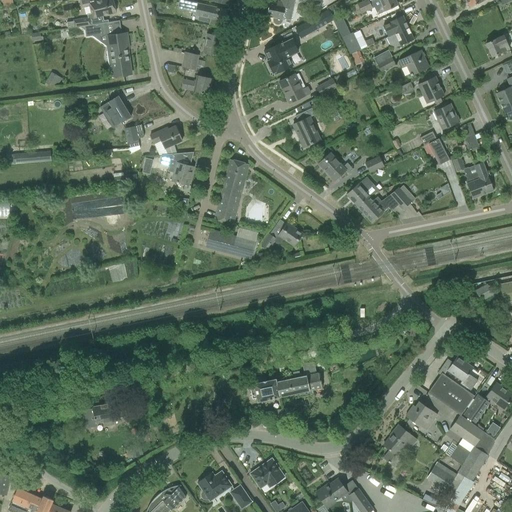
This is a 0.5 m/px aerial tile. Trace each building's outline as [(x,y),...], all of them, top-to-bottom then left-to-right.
[(79,0),(81,8),(89,6),(91,14),(87,15),(88,18),(89,18),(90,25),(106,23),(108,22),(108,20),(103,21),(102,16),(106,15),(115,12),(112,0),(79,0)] [(224,9),(212,7),(197,3),(197,4),(180,0),(179,0),(178,8),(195,12),(194,15),(199,16),(198,20),(209,22),(210,18),(215,19),(221,21),(224,21),(225,21),(225,20),(226,20),(227,19),(228,16),(227,15),(226,14),(227,10),(224,9)] [(267,10),(266,13),(267,14),(266,16),(273,17),(272,18),(272,19),(272,20),(272,21),(273,22),(273,23),(274,24),(275,25),(276,25),(277,25),(278,25),(279,25),(280,24),(281,23),(282,22),(282,21),(282,20),(282,19),(291,20),(294,1),(294,0),(280,0),(280,2),(277,2),(276,4),(269,3),(268,9),(267,10)] [(359,9),(377,0),(366,0),(357,4),(359,9)] [(377,15),(397,6),(394,0),(377,0),(359,9),(361,13),(373,7),(377,15)] [(301,37),(332,19),(328,10),(296,28),(301,37)] [(394,34),(408,28),(402,16),(389,22),(390,23),(383,26),(387,37),(394,34)] [(341,38),(350,34),(342,17),(334,21),(341,38)] [(75,27),(79,27),(90,25),(89,18),(88,18),(74,20),(74,21),(67,22),(68,28),(75,27)] [(108,36),(106,23),(90,25),(79,27),(85,30),(85,37),(92,36),(106,46),(109,67),(111,66),(112,77),(121,76),(131,74),(126,44),(128,44),(126,33),(108,36)] [(400,46),(404,44),(413,40),(408,28),(394,34),(387,37),(386,38),(389,44),(395,47),(400,45),(400,46)] [(350,54),(361,49),(352,33),(350,34),(341,38),(350,54)] [(217,56),(221,37),(207,34),(202,53),(217,56)] [(492,57),(501,53),(501,52),(509,49),(503,36),(485,44),(492,57)] [(371,38),(364,42),(367,46),(374,43),(371,38)] [(281,42),(266,50),(270,58),(267,59),(268,61),(267,61),(268,63),(266,64),(270,73),(272,72),(273,73),(274,73),(275,74),(293,66),(288,56),(291,55),(298,52),(296,48),(292,39),(282,44),(281,42)] [(377,65),(391,57),(387,50),(373,58),(377,65)] [(428,67),(420,50),(398,60),(402,68),(408,65),(412,75),(428,67)] [(197,62),(198,55),(185,52),(183,60),(197,62)] [(356,52),(350,55),(355,65),(361,63),(356,52)] [(381,72),(395,64),(391,57),(377,65),(381,72)] [(195,70),(197,62),(183,60),(181,67),(195,70)] [(51,86),(58,86),(62,79),(51,72),(45,82),(51,86)] [(301,90),(294,74),(279,82),(289,103),(310,93),(307,87),(301,90)] [(209,94),(212,79),(197,76),(195,82),(183,79),(181,88),(209,94)] [(505,89),(496,93),(500,103),(511,97),(511,76),(506,79),(509,86),(510,87),(505,89)] [(426,81),(417,85),(423,97),(426,104),(431,101),(433,101),(435,100),(440,97),(444,96),(435,77),(426,81)] [(332,80),(317,88),(321,95),(336,87),(337,86),(334,79),(332,80)] [(399,97),(413,90),(410,82),(395,89),(399,97)] [(101,107),(100,107),(112,128),(116,125),(122,122),(130,116),(118,96),(102,106),(101,107)] [(511,97),(500,103),(504,114),(506,113),(509,118),(511,120),(511,119),(511,97)] [(458,122),(455,117),(450,104),(441,108),(434,111),(442,130),(449,126),(458,122)] [(303,147),(312,143),(320,140),(309,117),(314,115),(311,108),(295,116),(298,122),(293,125),(303,147)] [(460,128),(466,145),(477,141),(470,124),(460,128)] [(139,146),(138,139),(144,136),(141,125),(125,128),(129,148),(139,146)] [(182,141),(175,126),(164,131),(163,130),(150,135),(154,144),(161,141),(165,149),(182,141)] [(424,146),(427,144),(436,139),(432,131),(420,138),(424,146)] [(438,165),(450,160),(439,138),(436,139),(427,144),(438,165)] [(43,151),(18,153),(19,163),(44,161),(43,151)] [(159,161),(159,164),(168,166),(167,171),(173,172),(171,181),(189,186),(193,166),(188,165),(192,152),(191,152),(167,154),(161,155),(159,161)] [(13,153),(6,154),(7,164),(14,163),(19,163),(18,153),(13,153)] [(330,153),(325,157),(318,164),(334,181),(341,175),(345,171),(347,173),(352,169),(347,163),(342,167),(330,153)] [(373,170),(382,166),(383,165),(378,156),(364,163),(368,172),(373,170)] [(145,157),(141,172),(149,174),(153,159),(145,157)] [(456,159),(452,160),(456,172),(463,169),(464,168),(460,157),(456,159)] [(232,225),(248,164),(230,159),(214,220),(232,225)] [(493,191),(482,162),(474,165),(479,179),(480,180),(479,180),(482,187),(484,186),(487,193),(493,191)] [(464,168),(463,169),(465,175),(463,176),(468,189),(472,199),(487,193),(484,186),(482,187),(479,180),(480,180),(479,179),(473,181),(468,168),(467,167),(464,168)] [(114,184),(137,182),(136,175),(114,178),(114,184)] [(356,206),(357,207),(368,196),(379,192),(379,191),(378,191),(372,185),(372,184),(366,177),(358,184),(347,194),(346,195),(356,207),(356,206)] [(368,196),(357,207),(362,213),(365,216),(371,222),(383,212),(387,208),(385,206),(386,205),(388,207),(391,211),(398,205),(402,210),(411,202),(414,199),(403,186),(399,189),(399,188),(381,201),(377,197),(373,201),(368,196)] [(269,234),(261,245),(267,249),(273,241),(276,243),(282,242),(284,239),(294,246),(302,234),(287,223),(283,228),(278,235),(277,234),(272,230),(269,234)] [(238,228),(236,238),(211,231),(207,247),(250,258),(257,233),(238,228)] [(511,281),(499,284),(503,303),(511,301),(511,281)] [(475,291),(481,301),(492,294),(487,285),(475,291)] [(442,367),(446,371),(461,381),(458,385),(469,392),(477,380),(473,378),(468,374),(472,369),(473,368),(456,356),(452,363),(448,359),(442,367)] [(294,378),(276,382),(279,397),(306,391),(307,396),(313,394),(312,390),(321,388),(320,383),(318,373),(306,375),(306,373),(299,375),(298,373),(294,374),(294,378)] [(440,374),(427,392),(436,398),(440,401),(459,415),(460,416),(474,396),(443,375),(441,373),(440,374)] [(279,397),(276,382),(275,379),(253,384),(254,387),(250,388),(253,399),(256,398),(257,402),(279,397)] [(508,404),(511,397),(511,394),(495,383),(484,399),(478,394),(472,403),(463,415),(475,423),(491,401),(504,409),(508,404)] [(427,408),(418,402),(415,407),(413,406),(405,416),(414,422),(426,430),(437,415),(427,408)] [(92,409),(82,411),(85,428),(96,426),(95,423),(104,421),(105,426),(113,424),(113,420),(126,417),(124,405),(117,406),(117,404),(116,404),(115,403),(92,407),(92,409)] [(274,426),(285,423),(282,409),(271,412),(272,416),(274,426)] [(331,427),(347,421),(345,415),(329,421),(331,427)] [(462,466),(474,447),(483,434),(484,432),(483,432),(460,416),(459,415),(450,429),(474,446),(470,452),(458,444),(449,457),(461,465),(462,466)] [(394,467),(416,440),(398,425),(390,435),(391,436),(383,445),(389,450),(383,458),(387,462),(389,464),(389,463),(394,467)] [(474,446),(474,447),(488,455),(494,441),(494,440),(484,433),(474,446)] [(365,458),(371,450),(366,445),(359,453),(365,458)] [(136,446),(130,448),(133,458),(139,455),(136,446)] [(447,511),(453,511),(488,455),(474,447),(462,466),(461,465),(457,473),(454,478),(446,491),(437,507),(447,511)] [(269,487),(275,483),(284,477),(272,458),(250,474),(260,488),(266,484),(269,487)] [(435,465),(426,479),(446,491),(454,478),(435,465)] [(231,486),(221,471),(214,476),(212,473),(197,483),(203,491),(202,492),(201,494),(201,497),(203,499),(205,500),(207,500),(208,499),(210,501),(217,496),(231,486)] [(0,492),(6,494),(9,476),(0,474),(0,492)] [(347,492),(338,479),(326,487),(325,485),(315,493),(321,501),(326,508),(334,503),(334,501),(347,492)] [(171,511),(186,497),(178,486),(181,486),(180,485),(178,485),(176,486),(174,486),(172,487),(173,489),(171,491),(169,488),(166,489),(164,490),(162,492),(160,493),(158,495),(156,496),(154,498),(153,500),(151,502),(150,504),(148,506),(147,509),(146,511),(145,511),(146,511),(147,510),(149,511),(171,511)] [(241,509),(251,502),(240,485),(230,492),(241,509)] [(9,508),(18,511),(25,511),(26,511),(28,507),(28,508),(33,496),(17,489),(12,501),(9,508)] [(349,495),(360,511),(369,511),(373,510),(358,489),(349,495)] [(42,499),(33,496),(28,508),(28,507),(26,511),(27,511),(47,511),(51,504),(52,500),(43,496),(42,499)] [(308,511),(301,502),(287,511),(308,511)]
